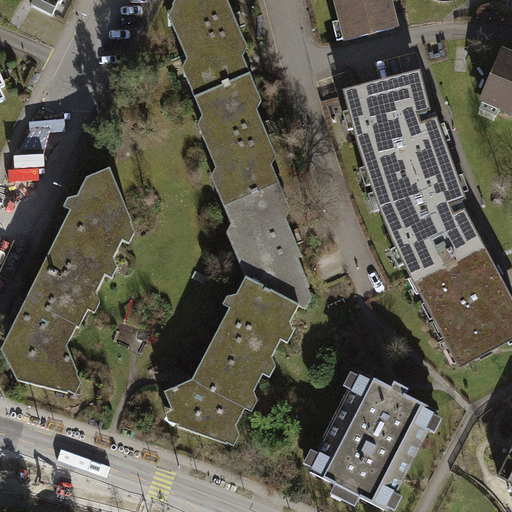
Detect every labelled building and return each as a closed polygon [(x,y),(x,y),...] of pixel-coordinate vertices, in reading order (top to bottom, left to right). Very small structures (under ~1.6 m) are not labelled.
[(55,0),(25,0),(22,8),(46,20),(55,0)] [(170,0),(163,16),(179,59),(178,70),(197,114),(192,122),(209,170),(206,178),(226,225),(221,234),(238,278),(228,291),(217,299),(216,310),(223,310),(191,378),(161,392),(163,410),(164,418),(228,447),(236,438),(230,428),(241,409),(248,412),(252,403),(247,394),(256,378),(262,380),(269,369),(263,357),(273,342),(277,345),(285,336),(281,324),(292,306),(299,308),(305,300),(300,289),(302,283),(291,258),(296,254),(281,223),(282,207),(264,165),(270,156),(250,113),(255,101),(234,55),(238,47),(219,0),(170,0)] [(335,0),(346,40),(401,26),(394,0),(335,0)] [(511,59),(497,53),(476,107),(511,121),(511,59)] [(418,76),(342,94),(378,219),(454,372),(511,341),(511,304),(496,272),(467,213),(465,209),(454,213),(452,208),(451,204),(462,200),(433,119),(422,123),(421,118),(419,113),(430,110),(418,76)] [(123,217),(104,173),(82,181),(0,342),(0,358),(11,380),(69,396),(78,382),(61,347),(123,217)] [(351,377),(300,479),(367,511),(380,511),(428,415),(396,399),(351,377)] [(511,440),(493,477),(511,486),(511,440)]
